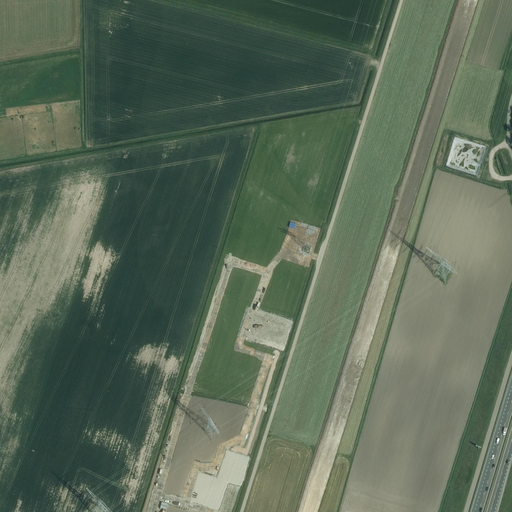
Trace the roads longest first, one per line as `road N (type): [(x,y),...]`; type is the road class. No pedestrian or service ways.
road 1 (unclassified): [(241,511),(401,0)]
road 2 (unclassified): [(464,511),(511,356)]
